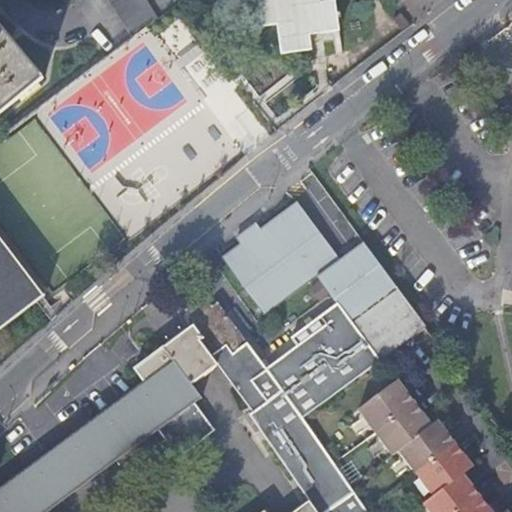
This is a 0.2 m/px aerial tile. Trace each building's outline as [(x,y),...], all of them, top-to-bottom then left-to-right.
[(110,0),(133,37),(157,19),(145,0),(110,0)] [(178,0),(145,0),(157,19),(179,2),(178,0)] [(307,35),(317,34),(336,31),(335,20),(332,0),(319,2),(318,0),(257,0),(259,10),(260,26),(275,24),(278,54),(293,52),(309,50),(308,40),(307,35)] [(0,113),(42,80),(7,37),(10,32),(12,33),(14,29),(0,21),(0,113)] [(262,315),(336,260),(294,205),(258,232),(254,226),(235,240),(239,246),(221,260),(262,315)] [(0,328),(41,297),(0,240),(0,328)] [(379,364),(424,330),(363,245),(316,280),(336,305),(379,364)] [(251,420),(269,445),(311,506),(302,511),(365,511),(303,420),(379,364),(336,305),(290,340),(296,348),(265,370),(215,305),(211,309),(203,299),(186,311),(184,312),(192,324),(202,336),(197,340),(221,372),(255,417),(251,420)] [(202,336),(192,324),(187,327),(189,330),(176,339),(133,370),(143,384),(0,488),(0,511),(51,511),(160,435),(181,464),(218,437),(199,409),(204,405),(194,391),(221,372),(197,340),(202,336)] [(506,511),(505,511),(490,511),(486,505),(471,486),(463,476),(473,468),(462,454),(447,434),(438,421),(431,426),(420,412),(406,393),(397,382),(376,398),(358,412),(393,458),(400,453),(433,497),(423,505),(428,511),(506,511)]
